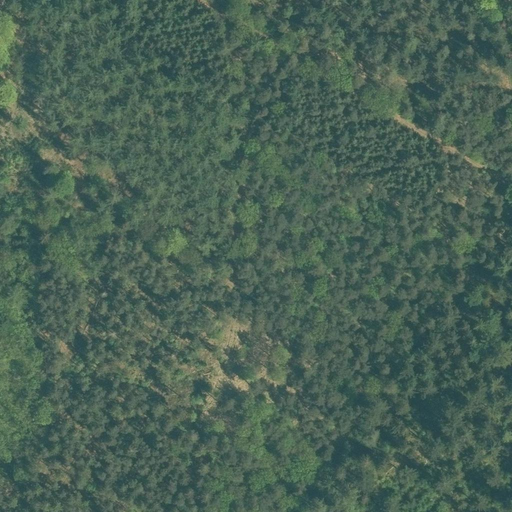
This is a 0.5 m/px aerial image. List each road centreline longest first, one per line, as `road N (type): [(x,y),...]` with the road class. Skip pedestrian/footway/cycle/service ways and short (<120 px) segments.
road 1 (track): [(511,184),(202,0)]
road 2 (unknown): [(511,371),(396,511)]
